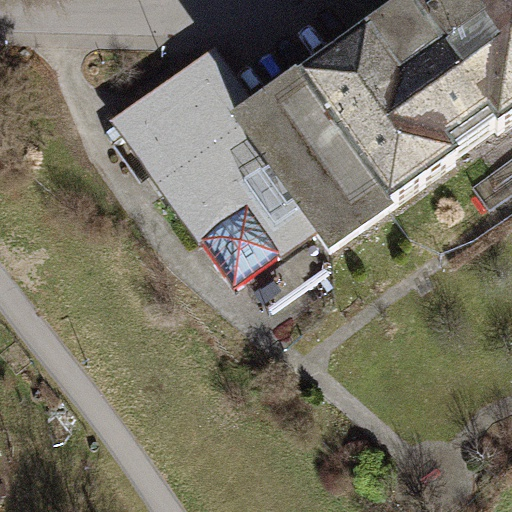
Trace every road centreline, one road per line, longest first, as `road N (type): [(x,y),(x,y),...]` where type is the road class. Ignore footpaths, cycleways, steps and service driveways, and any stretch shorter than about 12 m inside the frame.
road 1 (unclassified): [(167,511),(0,285)]
road 2 (residential): [(0,11),(170,16),(227,0)]
